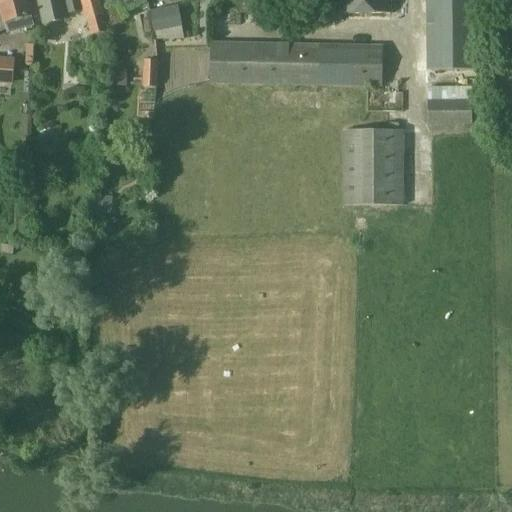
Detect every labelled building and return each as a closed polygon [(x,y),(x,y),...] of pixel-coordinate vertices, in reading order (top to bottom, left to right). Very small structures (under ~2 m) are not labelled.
[(35,26),(32,14),(27,0),(0,0),(0,9),(6,33),(35,26)] [(37,0),(44,25),(67,19),(66,14),(84,10),(91,37),(107,33),(99,0),(37,0)] [(105,0),(107,4),(114,1),(121,16),(126,18),(132,16),(134,10),(148,4),(147,0),(105,0)] [(337,0),(338,14),(392,15),(392,0),(337,0)] [(479,71),(478,0),(426,0),(427,71),(479,71)] [(182,28),(179,6),(150,11),(154,33),(182,28)] [(210,84),(384,88),(385,47),(321,45),(211,42),(210,84)] [(143,87),(157,88),(158,62),(144,61),(143,87)] [(472,101),(428,101),(428,125),(472,125),(472,101)] [(404,207),(404,131),(344,131),(344,207),(404,207)]
